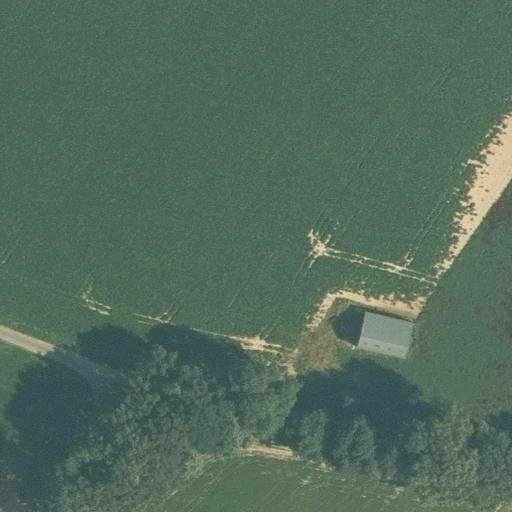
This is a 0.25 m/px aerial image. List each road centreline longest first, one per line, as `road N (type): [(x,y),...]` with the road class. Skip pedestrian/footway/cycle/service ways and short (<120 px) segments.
road 1 (unclassified): [(112,377),(511,463)]
road 2 (unclassified): [(29,511),(75,451),(112,377)]
